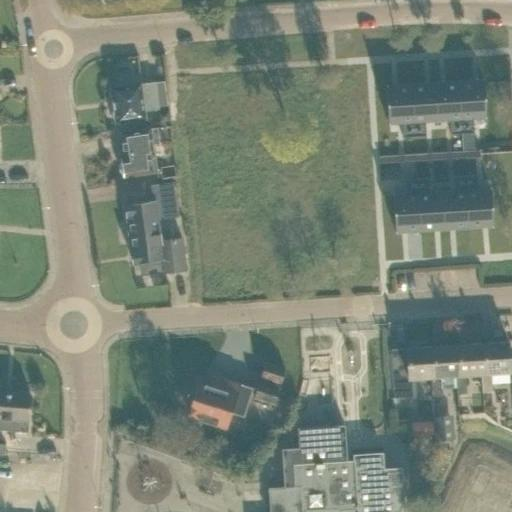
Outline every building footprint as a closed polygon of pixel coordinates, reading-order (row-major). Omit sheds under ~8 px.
[(484,80),(459,81),(463,134),(474,133),(473,118),(486,118),(484,80)] [(459,81),(435,83),(438,121),(450,120),(451,134),(463,134),(459,81)] [(111,88),(115,124),(146,119),(145,111),(159,109),(159,107),(156,83),(155,82),(111,88)] [(159,107),(168,105),(164,82),(156,83),(159,107)] [(435,83),(411,84),(415,137),(426,136),(425,121),(438,121),(435,83)] [(411,84),(387,86),(389,124),(402,123),(403,137),(415,137),(411,84)] [(278,91),(170,97),(171,122),(183,122),(183,128),(279,122),(278,91)] [(160,122),(169,121),(168,111),(159,113),(160,122)] [(120,159),(123,177),(157,172),(153,144),(159,143),(157,127),(121,133),(124,159),(120,159)] [(286,237),(317,236),(313,137),(282,138),(286,237)] [(477,175),(465,176),(469,228),(493,226),(491,189),(478,189),(477,175)] [(455,191),(442,192),(445,230),(469,228),(465,176),(454,176),(455,191)] [(429,178),(417,179),(421,231),(445,230),(442,192),(430,192),(429,178)] [(407,194),(394,195),(396,233),(421,231),(417,179),(406,180),(407,194)] [(125,205),(129,234),(160,230),(158,220),(180,217),(177,199),(175,182),(150,185),(152,202),(125,205)] [(161,240),(160,230),(129,234),(133,264),(163,260),(165,273),(187,270),(182,237),(161,240)] [(266,232),(199,234),(200,267),(267,265),(266,232)] [(508,342),(481,343),(483,374),(481,374),(482,393),(491,393),(490,374),(510,373),(508,342)] [(481,374),(483,374),(481,343),(456,345),(458,376),(455,376),(456,388),(456,395),(466,394),(465,375),(481,374)] [(431,347),(433,377),(430,377),(431,396),(440,395),(440,389),(456,388),(455,376),(458,376),(456,345),(431,347)] [(433,377),(431,347),(406,348),(406,350),(392,351),(395,398),(415,397),(414,378),(430,377),(433,377)] [(254,397),(274,404),(285,370),(265,363),(254,397)] [(199,383),(189,416),(225,427),(229,412),(244,416),(252,388),(214,377),(211,387),(199,383)] [(0,428),(27,431),(28,419),(29,419),(31,395),(0,392),(0,428)] [(454,415),(433,417),(435,441),(455,439),(454,415)] [(421,421),(411,421),(412,433),(422,433),(421,421)] [(403,511),(401,468),(383,469),(382,453),(352,455),(353,461),(346,461),(344,426),(297,429),(299,454),(281,455),(283,488),(268,489),(269,511),(403,511)]
